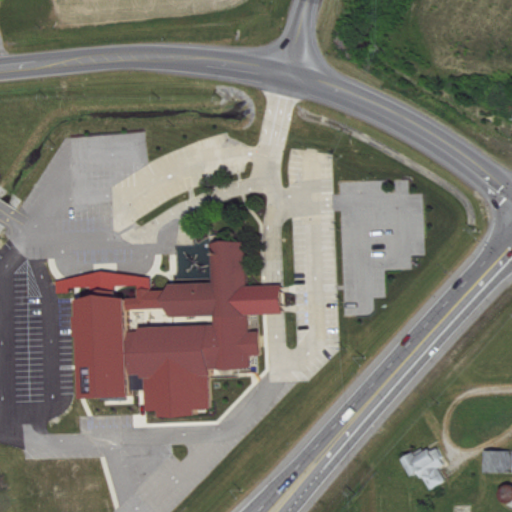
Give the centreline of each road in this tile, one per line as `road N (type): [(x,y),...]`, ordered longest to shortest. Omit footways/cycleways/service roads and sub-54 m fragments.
road 1 (secondary): [(0,66),(170,53),(289,70)]
road 2 (secondary): [(289,70),(397,109),(511,193)]
road 3 (primary): [(284,511),(405,372),(423,339)]
road 4 (primary): [(423,339),(401,350),(302,459)]
road 5 (primary): [(423,339),(511,239)]
